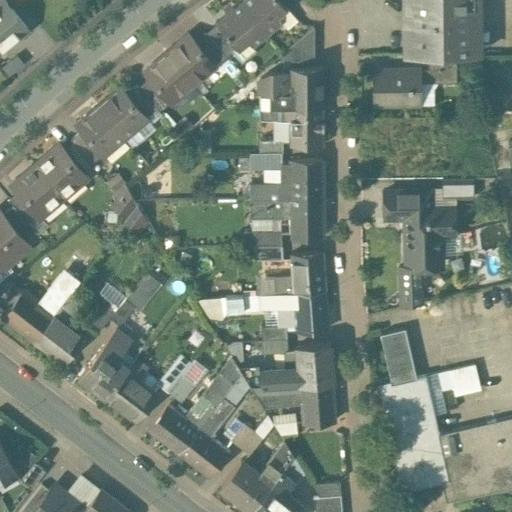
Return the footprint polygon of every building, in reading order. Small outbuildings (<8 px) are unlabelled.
[(5,0),(0,0),(0,50),(28,27),(5,0)] [(241,0),(241,1),(268,33),(282,21),(278,16),(288,8),(285,4),(281,0),(241,0)] [(477,0),(405,0),(406,54),(419,54),(428,54),(456,53),(459,53),(478,53),(477,0)] [(268,33),(241,1),(216,22),(237,46),(239,49),(249,41),(253,46),(268,33)] [(237,46),(217,23),(207,32),(226,54),(226,55),(237,46)] [(314,26),(282,53),(283,60),(314,60),(314,26)] [(207,32),(206,30),(195,39),(215,63),(226,54),(207,32)] [(195,39),(190,33),(167,52),(193,83),(215,64),(215,63),(195,39)] [(2,64),(10,73),(24,61),(17,52),(2,64)] [(193,83),(167,52),(145,71),(150,77),(170,101),(171,101),(193,83)] [(456,53),(428,54),(429,68),(421,68),(421,81),(457,81),(456,53)] [(323,65),(289,65),(289,69),(271,69),(260,77),(261,105),(274,105),(322,104),(323,104),(323,65)] [(421,67),(373,68),(374,104),(421,103),(421,81),(421,68),(421,67)] [(170,101),(150,77),(139,86),(157,107),(160,110),(170,101)] [(139,86),(137,83),(126,92),(147,116),(157,107),(139,86)] [(126,92),(121,86),(99,105),(124,135),(147,117),(147,116),(126,92)] [(322,104),(274,105),(274,118),(280,118),(279,122),(286,122),(285,118),(291,118),(290,143),(322,144),(322,104)] [(124,135),(99,105),(77,123),(102,154),(124,135)] [(274,105),(261,105),(261,119),(274,118),(274,105)] [(102,154),(82,130),(71,139),(73,142),(91,163),(102,154)] [(283,140),(269,140),(269,151),(283,151),(283,140)] [(91,163),(73,142),(63,151),(83,175),(94,166),(91,163)] [(63,151),(59,146),(37,165),(62,195),(84,177),(83,175),(63,151)] [(269,151),(260,151),(250,151),(250,166),(283,166),(283,162),(284,162),(283,151),(269,151)] [(322,159),(291,159),(291,182),(267,182),(267,197),(322,197),(322,159)] [(62,195),(37,165),(14,183),(20,190),(40,214),(62,195)] [(471,176),(448,177),(448,197),(471,197),(471,176)] [(267,182),(251,182),(251,197),(265,197),(267,197),(267,182)] [(455,209),(454,205),(420,205),(420,188),(385,189),(385,216),(405,215),(406,265),(406,266),(422,265),(424,265),(427,263),(429,264),(430,265),(433,265),(435,265),(437,264),(439,262),(441,260),(442,258),(442,256),(442,253),(441,251),(440,250),(439,248),(436,247),(432,246),(432,240),(441,232),(455,232),(455,214),(458,211),(455,209)] [(40,214),(20,190),(9,198),(14,204),(29,222),(40,214)] [(265,197),(251,197),(250,217),(265,217),(265,197)] [(267,197),(265,197),(265,217),(281,217),(281,211),(292,211),(292,235),(322,235),(322,197),(267,197)] [(29,222),(14,204),(3,213),(26,240),(37,231),(29,222)] [(26,240),(3,213),(0,215),(0,255),(6,263),(29,244),(26,240)] [(281,230),(243,232),(244,245),(254,245),(282,244),(281,230)] [(282,244),(254,245),(255,258),(282,257),(282,244)] [(323,251),(292,253),(294,273),(276,275),(277,292),(326,289),(323,251)] [(423,299),(422,265),(406,266),(406,265),(399,265),(401,305),(423,299)] [(148,269),(127,295),(141,306),(162,280),(148,269)] [(40,304),(17,287),(7,300),(12,304),(3,315),(34,338),(70,292),(79,280),(66,271),(40,304)] [(114,279),(102,288),(123,316),(135,307),(114,279)] [(84,284),(79,280),(70,292),(75,297),(84,284)] [(277,292),(263,294),(263,308),(296,306),(297,329),(329,326),(326,289),(277,292)] [(70,292),(34,338),(64,362),(82,338),(64,323),(81,301),(75,297),(70,292)] [(263,294),(244,295),(244,296),(245,308),(245,309),(263,308),(263,294)] [(244,296),(228,297),(229,309),(245,308),(244,296)] [(287,324),(263,325),(264,339),(288,337),(287,324)] [(116,327),(79,374),(107,395),(129,366),(118,357),(132,339),(116,327)] [(511,414),(440,431),(426,373),(417,375),(405,327),(380,332),(392,381),(384,383),(407,482),(446,473),(451,493),(511,479),(507,459),(511,458),(511,414)] [(288,337),(264,339),(264,353),(288,352),(287,349),(289,349),(288,337)] [(330,342),(298,345),(298,349),(289,349),(287,349),(288,352),(289,367),(289,370),(270,371),(271,384),(300,382),(332,379),(330,342)] [(168,392),(186,368),(191,360),(179,351),(155,383),(168,392)] [(168,403),(149,428),(180,452),(224,396),(243,372),(239,366),(233,356),(185,416),(168,403)] [(129,366),(107,395),(137,418),(155,394),(135,379),(145,367),(134,359),(129,366)] [(289,367),(263,368),(263,371),(259,371),(259,365),(239,366),(250,384),(251,386),(271,384),(270,371),(289,370),(289,367)] [(186,368),(168,392),(181,401),(199,378),(186,368)] [(243,372),(224,396),(234,405),(250,384),(243,372)] [(332,379),(300,382),(301,397),(303,421),(335,418),(332,379)] [(271,384),(251,386),(264,406),(297,401),(297,397),(301,397),(300,382),(271,384)] [(224,396),(180,452),(210,475),(228,451),(210,436),(234,405),(224,396)] [(296,408),(272,413),(273,421),(297,416),(296,408)] [(297,419),(274,423),(281,433),(299,431),(297,419)] [(255,431),(242,447),(250,454),(263,437),(255,431)] [(0,441),(0,478),(16,470),(0,441)] [(285,465),(252,508),(257,511),(297,511),(302,507),(282,491),(285,488),(289,490),(292,486),(289,483),(291,481),(295,483),(305,472),(294,454),(285,465)] [(259,474),(242,460),(222,484),(252,508),(285,465),(272,456),(259,474)] [(35,461),(21,478),(32,487),(46,469),(35,461)] [(340,480),(312,482),(320,496),(341,494),(340,480)] [(52,489),(42,482),(18,511),(80,511),(82,511),(86,505),(68,491),(64,496),(55,489),(57,486),(55,485),(52,489)] [(133,511),(101,486),(86,505),(82,511),(83,511),(133,511)]
